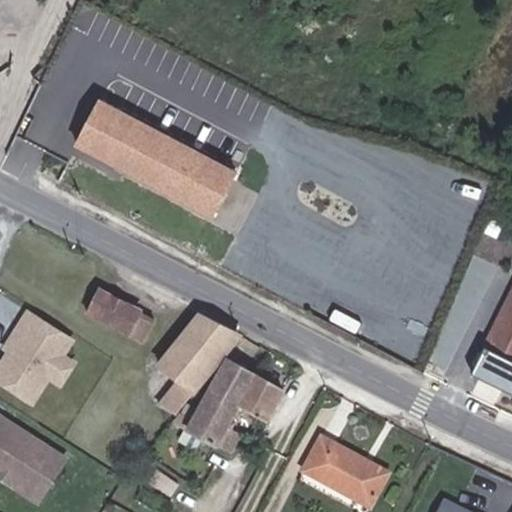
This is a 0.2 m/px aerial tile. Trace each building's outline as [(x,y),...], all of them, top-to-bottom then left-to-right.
[(230,205),(252,161),(119,92),(95,136),(230,205)] [(468,192),(494,204),(506,180),(479,168),(468,192)] [(149,343),(160,319),(113,293),(99,317),(149,343)] [(68,340),(24,313),(15,328),(20,331),(0,364),(0,382),(31,401),(47,376),(60,354),(68,340)] [(167,408),(183,424),(247,346),(253,337),(214,317),(206,326),(169,375),(184,386),(167,408)] [(511,322),(500,349),(511,354),(511,322)] [(60,383),(72,362),(60,354),(47,376),(60,383)] [(291,393),(237,367),(203,428),(190,421),(185,430),(247,463),(257,444),(239,434),(250,413),(276,425),(291,393)] [(0,482),(10,489),(18,477),(43,493),(62,463),(0,422),(0,482)] [(375,503),(393,468),(326,435),(310,469),(375,503)] [(43,493),(18,477),(10,489),(34,506),(43,493)]
